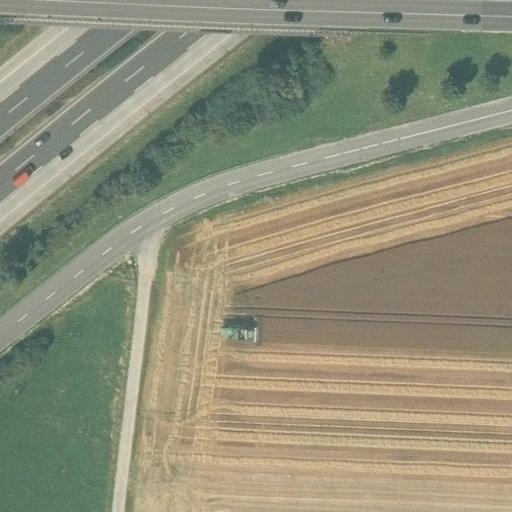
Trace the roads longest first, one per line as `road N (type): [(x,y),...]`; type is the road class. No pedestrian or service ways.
road 1 (unclassified): [(511,110),(240,180),(141,220),(0,333)]
road 2 (secondary): [(44,0),(511,17)]
road 3 (motorway): [(0,207),(258,0)]
road 4 (track): [(141,220),(146,248),(116,511)]
road 5 (motorway): [(134,0),(0,108)]
